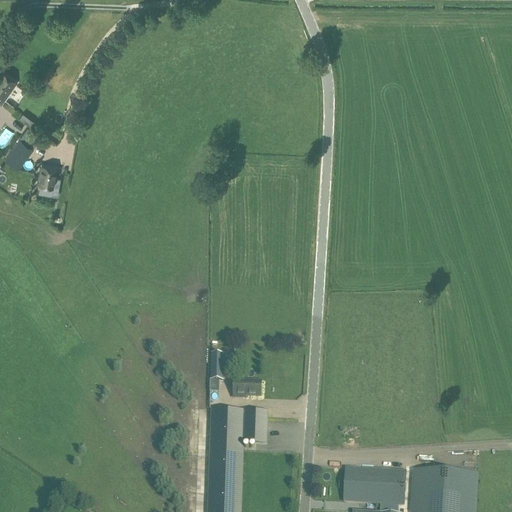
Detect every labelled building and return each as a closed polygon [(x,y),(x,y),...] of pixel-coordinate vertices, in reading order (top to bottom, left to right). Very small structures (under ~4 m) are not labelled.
[(0,103),(1,105),(16,83),(0,71),(0,103)] [(68,221),(109,222),(111,160),(87,159),(88,149),(69,149),(68,221)] [(11,155),(0,169),(0,175),(9,182),(23,163),(11,155)] [(38,193),(51,195),(53,183),(59,184),(60,178),(55,177),(57,168),(40,165),(36,184),(40,185),(38,193)] [(0,239),(13,234),(4,209),(0,210),(0,239)] [(211,355),(211,381),(223,381),(224,355),(211,355)] [(262,398),(262,385),(235,385),(234,399),(246,399),(247,398),(262,398)] [(438,404),(361,400),(359,440),(435,444),(438,404)] [(212,410),(208,511),(240,511),(243,444),(267,445),(268,412),(212,410)] [(346,469),(344,503),(404,506),(406,473),(346,469)] [(414,471),(411,511),(475,511),(478,475),(414,471)]
